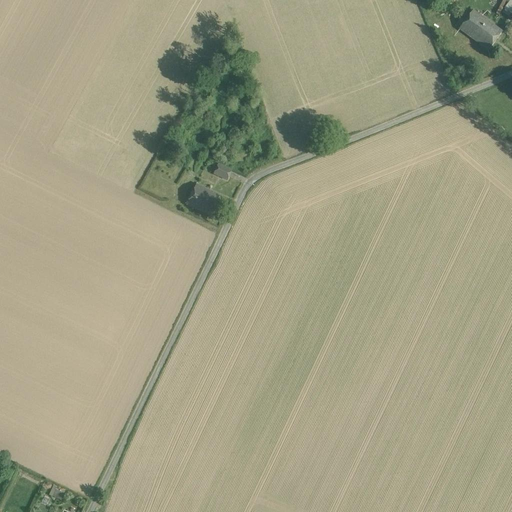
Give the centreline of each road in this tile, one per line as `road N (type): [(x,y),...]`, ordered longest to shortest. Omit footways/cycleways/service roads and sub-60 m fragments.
road 1 (residential): [(247,186),(90,511)]
road 2 (residential): [(247,186),(267,168),(511,74)]
